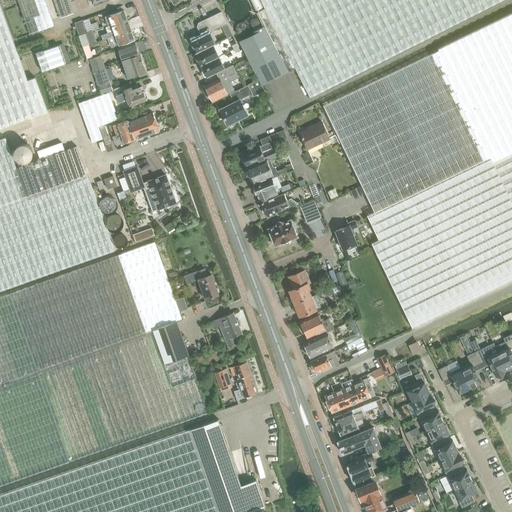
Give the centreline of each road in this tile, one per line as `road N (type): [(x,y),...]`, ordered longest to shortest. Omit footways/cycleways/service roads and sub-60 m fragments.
road 1 (unclassified): [(205,152),(511,4)]
road 2 (primary): [(293,387),(205,152)]
road 3 (residential): [(505,511),(461,415),(511,391)]
road 4 (primary): [(205,152),(157,25)]
road 5 (primary): [(346,511),(293,387)]
road 6 (primary): [(293,387),(332,511)]
